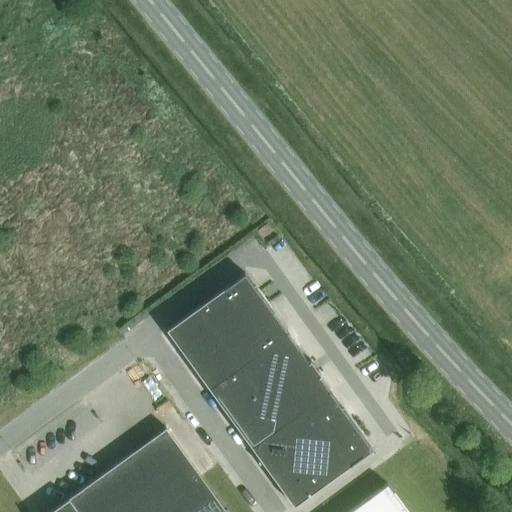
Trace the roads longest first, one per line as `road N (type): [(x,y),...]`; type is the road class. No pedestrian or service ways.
road 1 (primary): [(511,425),(150,0)]
road 2 (unclassified): [(0,440),(146,338),(272,511)]
